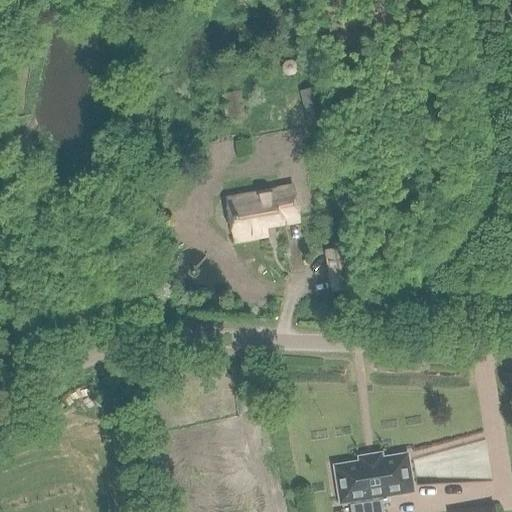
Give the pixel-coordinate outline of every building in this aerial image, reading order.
[(296,63),(290,61),(284,62),(280,68),(282,74),(287,78),(294,76),(297,70),(296,63)] [(327,123),(319,88),(299,92),(308,128),(327,123)] [(245,120),(240,91),(225,94),(230,123),(245,120)] [(294,190),(231,200),(238,239),(267,234),(266,225),(299,220),(294,190)] [(351,288),(347,257),(345,248),(325,251),(331,291),(351,288)] [(361,464),(336,468),(341,504),(355,501),(357,509),(353,509),(354,511),(380,511),(380,506),(381,506),(380,505),(377,506),(376,498),(412,492),(407,457),(381,461),(381,456),(360,459),(361,464)]
